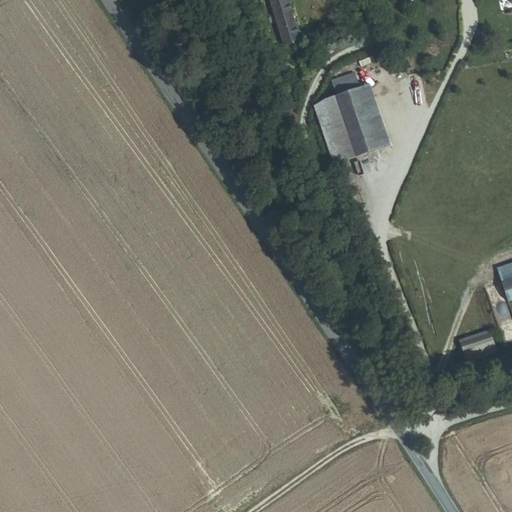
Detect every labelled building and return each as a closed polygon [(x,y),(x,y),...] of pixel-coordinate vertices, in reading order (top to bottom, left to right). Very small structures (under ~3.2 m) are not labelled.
[(287,0),(269,0),(285,46),(301,41),(287,0)] [(331,81),(333,86),(357,78),(355,73),(331,81)] [(360,89),(357,78),(333,86),(336,97),(360,89)] [(371,86),(360,89),(380,149),(391,146),(371,86)] [(336,97),(356,157),(380,149),(360,89),(336,97)] [(334,164),(356,157),(336,97),(327,100),(334,164)] [(511,268),(499,273),(502,284),(511,280),(511,268)] [(511,300),(511,280),(502,284),(508,301),(511,300)] [(476,352),(504,343),(499,328),(471,337),(476,352)]
